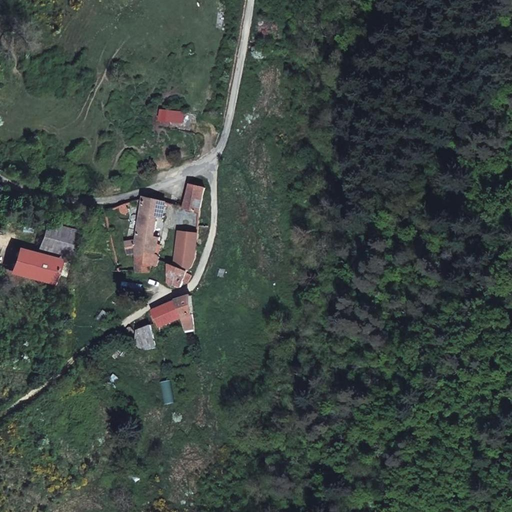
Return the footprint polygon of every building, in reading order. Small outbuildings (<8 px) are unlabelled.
[(191,209),(202,211),(203,204),(206,188),(195,186),(191,209)] [(130,253),(138,253),(138,257),(138,272),(153,272),(155,266),(159,255),(163,241),(159,240),(161,226),(166,227),(166,220),(167,220),(168,205),(149,200),(148,209),(140,208),(139,215),(146,216),(141,240),(140,245),(130,245),(130,253)] [(182,207),(168,205),(167,220),(180,222),(182,207)] [(185,233),(199,235),(200,225),(202,211),(191,209),(182,207),(180,222),(186,223),(185,233)] [(37,247),(19,243),(18,244),(48,252),(50,246),(69,252),(76,227),(46,218),(37,247)] [(210,226),(200,225),(199,235),(209,236),(210,226)] [(196,255),(197,244),(183,242),(181,253),(196,255)] [(11,267),(41,275),(48,252),(18,244),(11,267)] [(177,253),(172,264),(190,266),(196,255),(181,253),(177,253)] [(159,255),(155,266),(161,268),(164,257),(159,255)] [(190,266),(172,264),(171,273),(172,284),(183,286),(184,280),(189,281),(193,274),(189,269),(190,266)] [(144,292),(144,285),(125,284),(124,291),(144,292)] [(159,329),(180,322),(181,326),(194,325),(192,296),(153,312),(153,314),(159,329)] [(159,348),(159,346),(153,330),(143,334),(145,348),(159,348)]
